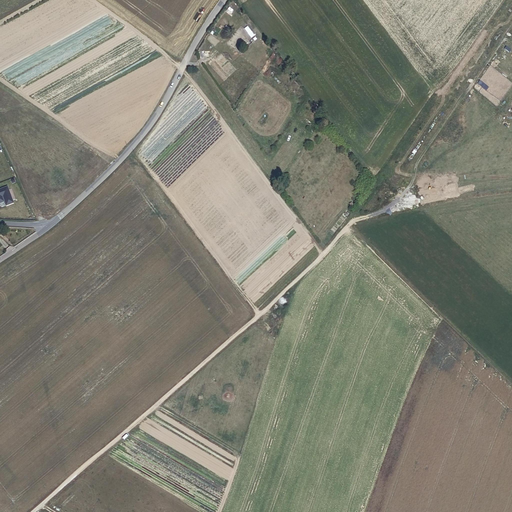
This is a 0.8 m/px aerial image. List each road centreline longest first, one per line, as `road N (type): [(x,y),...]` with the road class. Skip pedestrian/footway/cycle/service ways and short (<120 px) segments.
road 1 (unclassified): [(34,511),(292,287),(372,192)]
road 2 (unclassified): [(47,226),(152,120),(226,0)]
road 3 (track): [(348,224),(511,382)]
